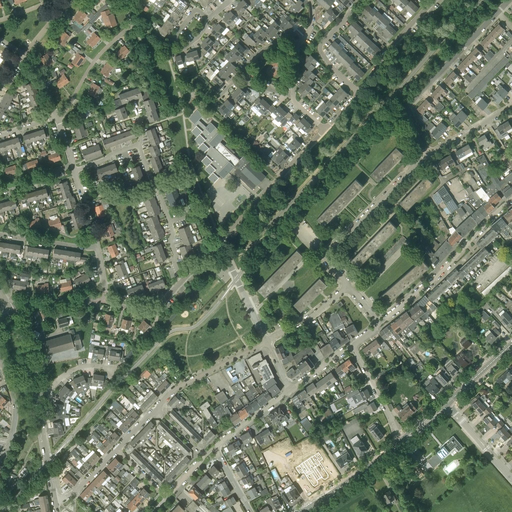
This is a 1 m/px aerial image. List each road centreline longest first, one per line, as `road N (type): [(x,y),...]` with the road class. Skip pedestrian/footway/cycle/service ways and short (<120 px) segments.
road 1 (residential): [(426,161),(407,107),(509,0)]
road 2 (residential): [(511,202),(376,323)]
road 3 (residential): [(346,286),(326,258),(426,161)]
road 4 (residential): [(220,241),(323,130)]
road 5 (residential): [(59,122),(86,72),(129,26),(121,0)]
road 6 (residential): [(181,282),(170,221),(140,145)]
road 7 (residential): [(156,406),(182,382),(266,343)]
road 8 (residential): [(358,92),(319,50),(362,0)]
road 9 (tertiary): [(304,511),(401,440)]
